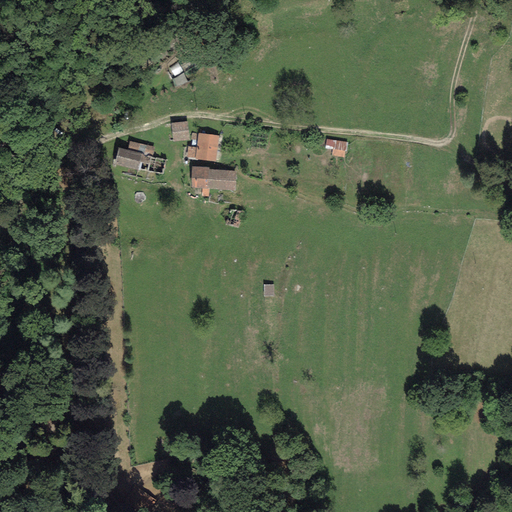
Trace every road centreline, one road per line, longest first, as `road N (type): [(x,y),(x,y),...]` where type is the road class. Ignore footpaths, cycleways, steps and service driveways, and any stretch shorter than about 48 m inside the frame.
road 1 (track): [(0,160),(61,154),(190,113),(419,143)]
road 2 (unknown): [(78,148),(50,350),(3,511)]
